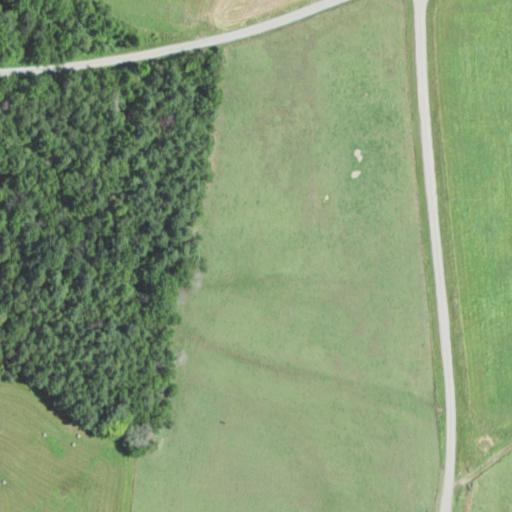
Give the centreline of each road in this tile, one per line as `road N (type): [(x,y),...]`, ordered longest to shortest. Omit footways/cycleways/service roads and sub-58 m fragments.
road 1 (residential): [(447,511),(452,397),(420,0)]
road 2 (residential): [(0,66),(117,59),(336,0)]
